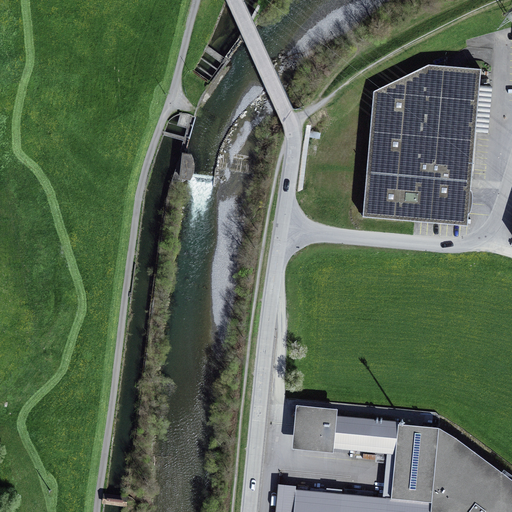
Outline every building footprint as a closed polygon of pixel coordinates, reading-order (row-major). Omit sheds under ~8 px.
[(374,93),(363,218),(467,229),(476,133),(480,85),(482,69),(429,66),(374,93)] [(492,86),(480,85),(476,133),(488,134),(492,86)] [(338,411),(297,406),(292,450),(334,455),(334,450),(337,417),(338,411)] [(399,423),(337,417),(334,450),(395,455),(398,425),(399,423)] [(392,500),(432,504),(438,429),(398,425),(395,455),(392,500)] [(430,511),(511,511),(511,482),(438,429),(432,504),(430,511)] [(430,511),(432,504),(392,500),(296,491),(296,487),(278,485),(275,511),(430,511)]
